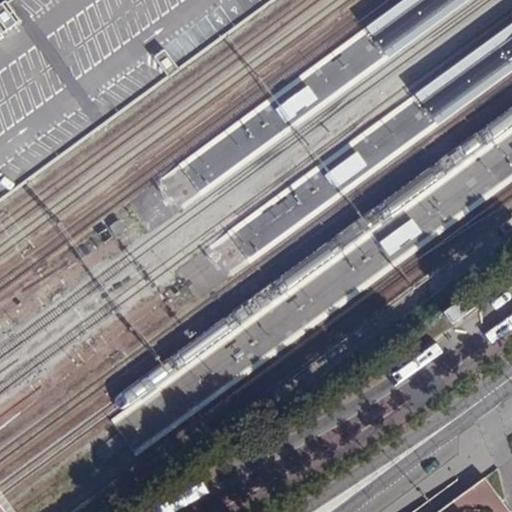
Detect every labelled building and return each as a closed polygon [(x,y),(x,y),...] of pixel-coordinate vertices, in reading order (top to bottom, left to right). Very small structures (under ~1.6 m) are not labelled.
[(0,202),(273,0),(13,0),(10,2),(8,0),(5,0),(0,4),(0,202)] [(394,53),(466,0),(409,0),(374,26),(394,53)] [(511,29),(411,104),(429,129),(511,68),(511,29)] [(444,313),(453,325),(478,307),(469,295),(444,313)] [(511,511),(511,453),(466,491),(461,486),(456,477),(407,511),(511,511)]
